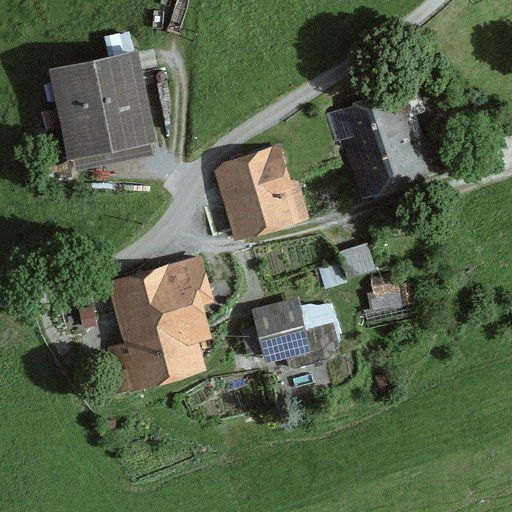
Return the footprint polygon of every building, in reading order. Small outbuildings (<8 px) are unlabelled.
[(139,71),(159,67),(155,48),(56,68),(74,155),(153,139),(139,71)] [(436,163),(425,131),(406,138),(399,117),(423,109),(412,78),(377,90),(381,100),(348,111),(347,107),(330,114),(346,155),(362,150),(365,160),(359,163),(367,188),(436,163)] [(470,110),(481,116),(486,106),(476,100),(470,110)] [(217,168),(236,229),(302,209),(295,184),(291,185),(289,179),(286,180),(276,145),(225,160),(217,168)] [(339,249),(349,276),(377,265),(367,238),(339,249)] [(167,267),(166,265),(120,278),(110,286),(126,343),(119,344),(126,370),(107,375),(111,389),(130,384),(129,381),(192,364),(182,326),(203,320),(198,302),(210,288),(202,258),(167,267)] [(324,292),(344,285),(338,266),(317,273),(324,292)] [(374,277),(376,290),(398,287),(396,274),(374,277)] [(285,352),(289,371),(326,362),(318,330),(330,327),(326,311),(300,317),(298,311),(257,321),(258,328),(244,331),(250,352),(264,349),(266,357),(285,352)]
